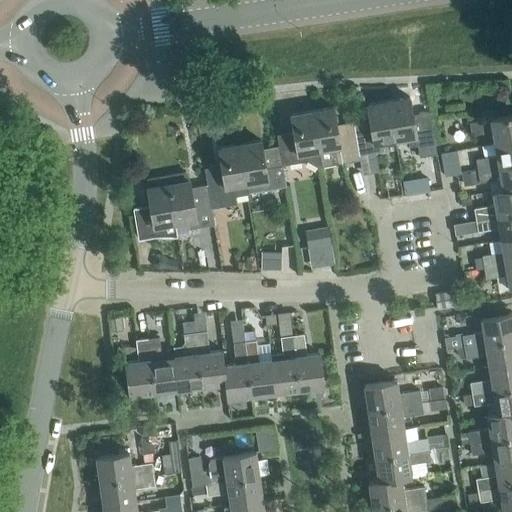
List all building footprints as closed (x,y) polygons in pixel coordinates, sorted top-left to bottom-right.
[(410,96),(388,100),(395,139),(408,137),(410,145),(418,144),(421,160),(437,157),(431,117),(414,120),(410,96)] [(395,139),(388,100),(367,104),(371,127),(355,130),(354,130),(359,154),(384,150),(382,141),(395,139)] [(354,130),(355,130),(354,127),(338,130),(333,106),(312,110),(322,166),(335,163),(360,159),(359,154),(354,130)] [(322,166),(312,110),(291,114),(295,137),(278,140),(282,160),(282,164),(283,164),(307,160),(318,166),(322,166)] [(492,131),(494,143),(511,139),(511,114),(470,122),(472,134),(492,131)] [(511,164),(511,139),(494,143),(496,155),(476,159),(478,170),(511,164)] [(286,184),(283,164),(282,164),(282,160),(265,163),(261,140),(240,143),(248,191),(261,189),(286,184)] [(248,191),(240,143),(218,147),(222,170),(206,173),(211,200),(212,207),(237,203),(235,196),(248,194),(248,191)] [(455,150),(441,152),(445,175),(459,173),(455,150)] [(511,164),(478,170),(480,180),(480,181),(500,178),(502,189),(503,190),(511,188),(511,164)] [(464,183),(480,180),(478,170),(462,173),(464,183)] [(190,179),(188,179),(187,171),(167,174),(175,222),(188,220),(190,228),(215,224),(212,207),(211,200),(194,203),(190,179)] [(426,171),(414,173),(416,185),(428,183),(426,171)] [(175,222),(167,174),(148,178),(149,186),(147,186),(151,210),(134,213),(138,237),(155,234),(177,235),(175,222)] [(511,212),(511,188),(503,190),(502,189),(492,191),(495,204),(474,208),(476,219),(511,212)] [(463,206),(473,204),(471,195),(461,196),(463,206)] [(511,237),(511,212),(476,219),(478,230),(499,227),(501,239),(511,237)] [(476,219),(459,222),(461,233),(478,230),(476,219)] [(335,264),(328,225),(304,230),(311,268),(335,264)] [(511,261),(511,237),(501,239),(503,251),(482,255),(484,266),(511,261)] [(284,262),(292,268),(299,259),(291,253),(284,262)] [(282,268),(282,255),(262,255),(262,268),(282,268)] [(482,255),(474,256),(476,268),(484,266),(482,255)] [(511,286),(511,261),(484,266),(486,278),(507,274),(509,287),(511,286)] [(461,304),(459,289),(435,293),(437,308),(461,304)] [(511,337),(511,312),(481,318),(483,331),(462,334),(464,346),(511,337)] [(265,315),(267,325),(276,323),(275,314),(265,315)] [(125,316),(113,317),(115,331),(127,330),(125,316)] [(194,320),(182,322),(184,333),(195,332),(194,320)] [(209,351),(207,330),(195,332),(202,386),(225,383),(223,364),(225,364),(223,349),(209,351)] [(244,331),(245,341),(255,339),(254,330),(244,331)] [(202,386),(195,332),(184,333),(186,354),(174,355),(178,389),(202,386)] [(464,346),(462,334),(462,332),(455,333),(455,335),(445,337),(447,349),(464,346)] [(304,333),(292,335),(299,389),(324,386),(320,352),(307,354),(304,333)] [(299,389),(292,335),(281,336),(284,357),(271,358),(276,392),(299,389)] [(178,389),(174,355),(162,357),(159,336),(148,338),(154,392),(178,389)] [(511,362),(511,337),(464,346),(466,357),(487,354),(489,366),(511,362)] [(154,392),(148,338),(136,339),(139,360),(125,361),(130,395),(154,392)] [(276,392),(271,358),(259,360),(256,339),(255,339),(245,341),(252,395),(276,392)] [(252,395),(245,341),(233,342),(236,363),(225,364),(223,364),(225,383),(227,398),(252,395)] [(511,386),(511,362),(489,366),(491,378),(470,381),(472,393),(511,386)] [(421,401),(420,391),(420,389),(399,392),(397,379),(364,384),(368,409),(421,401)] [(430,400),(446,397),(447,397),(444,384),(428,387),(428,390),(430,400)] [(511,386),(472,393),(474,403),(474,404),(494,401),(496,412),(497,413),(511,410),(511,386)] [(474,403),(472,393),(463,395),(465,404),(474,403)] [(421,401),(423,411),(446,407),(445,397),(430,400),(421,401)] [(403,415),(412,414),(423,412),(423,411),(421,401),(368,409),(371,433),(404,428),(403,415)] [(511,435),(511,410),(497,413),(496,412),(486,414),(489,427),(468,430),(470,442),(511,435)] [(429,448),(427,437),(406,440),(404,428),(371,433),(375,457),(429,448)] [(460,432),(462,443),(470,442),(468,430),(460,432)] [(444,434),(427,437),(429,448),(446,446),(444,434)] [(511,459),(511,435),(470,442),(472,453),(492,450),(495,462),(511,459)] [(141,436),(143,453),(155,451),(154,445),(141,436)] [(430,460),(430,458),(429,448),(375,457),(378,479),(378,480),(402,476),(402,478),(412,476),(410,463),(430,460)] [(256,450),(222,455),(211,457),(208,462),(209,471),(204,472),(204,474),(206,483),(260,475),(256,450)] [(153,472),(152,462),(131,464),(129,451),(96,456),(99,480),(153,472)] [(151,459),(152,462),(153,472),(164,471),(163,462),(162,457),(151,459)] [(511,483),(511,459),(495,462),(497,474),(476,478),(478,489),(511,483)] [(170,461),(163,462),(164,471),(172,470),(170,461)] [(134,488),(155,485),(153,472),(99,480),(103,504),(136,499),(134,488)] [(206,483),(204,474),(190,476),(192,486),(206,483)] [(263,499),(260,475),(206,483),(207,492),(207,495),(228,492),(230,504),(263,499)] [(404,489),(402,478),(402,476),(378,480),(378,479),(368,481),(372,505),(426,497),(424,486),(404,489)] [(206,483),(192,486),(193,494),(207,492),(206,483)] [(511,508),(511,483),(478,489),(478,491),(479,498),(480,501),(500,497),(503,511),(511,508)] [(479,498),(478,491),(467,493),(469,503),(480,501),(479,498)] [(453,494),(426,498),(428,509),(455,504),(453,494)] [(428,509),(426,498),(426,497),(372,505),(373,511),(407,511),(428,509)] [(138,511),(136,499),(103,504),(103,511),(158,511),(158,509),(138,511)] [(265,511),(263,499),(230,504),(231,511),(265,511)]
